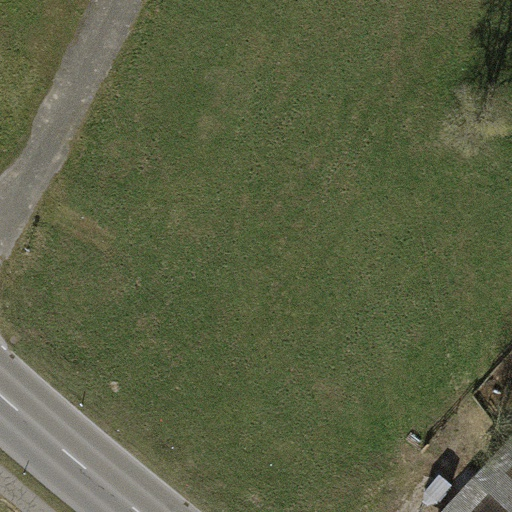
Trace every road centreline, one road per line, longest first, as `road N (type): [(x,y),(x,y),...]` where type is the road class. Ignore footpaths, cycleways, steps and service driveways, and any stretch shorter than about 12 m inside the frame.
road 1 (track): [(103,0),(0,195)]
road 2 (tertiary): [(0,392),(142,511)]
